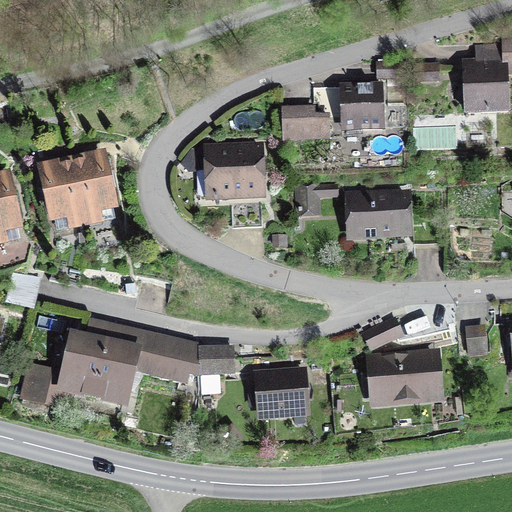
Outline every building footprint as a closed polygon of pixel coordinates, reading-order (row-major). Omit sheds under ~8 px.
[(464,64),(465,113),(508,112),(507,71),(511,70),(511,36),(505,37),(505,46),(479,47),(479,63),(464,64)] [(405,65),(378,63),(377,77),(404,79),(405,65)] [(344,87),(346,136),(385,134),(382,85),(344,87)] [(281,111),(282,145),(329,144),(328,120),(316,121),(316,110),(281,111)] [(203,148),(205,198),(265,196),(263,146),(203,148)] [(71,162),(85,224),(119,216),(105,154),(71,162)] [(85,224),(71,162),(38,169),(52,231),(85,224)] [(0,175),(0,243),(22,239),(8,174),(0,175)] [(297,186),(297,214),(318,214),(318,198),(336,198),(336,186),(297,186)] [(348,194),(348,245),(411,245),(411,194),(348,194)] [(17,270),(10,300),(34,306),(41,276),(17,270)] [(395,322),(367,336),(372,348),(401,334),(395,322)] [(485,333),(467,334),(467,353),(485,353),(485,333)] [(33,365),(24,399),(66,410),(71,392),(122,405),(136,353),(77,338),(67,374),(33,365)] [(198,354),(199,375),(204,375),(234,374),(233,352),(198,354)] [(367,367),(371,418),(442,413),(439,362),(367,367)] [(254,382),(257,413),(308,409),(305,378),(254,382)]
